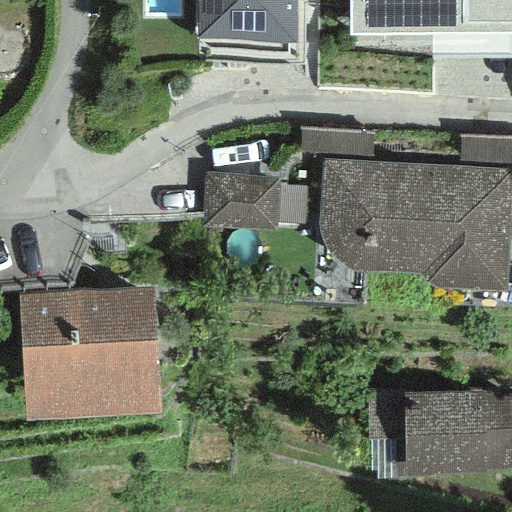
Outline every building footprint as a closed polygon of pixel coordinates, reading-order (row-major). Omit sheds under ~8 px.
[(195,0),(195,40),(293,41),(293,0),(195,0)] [(511,33),(511,0),(350,0),(351,34),(511,33)] [(373,134),(299,129),(298,152),(371,157),(373,134)] [(460,163),(511,163),(511,139),(460,139),(460,163)] [(436,289),(507,293),(510,171),(322,158),(318,226),(320,236),(322,243),(327,253),(335,261),(344,267),(354,271),(419,274),(425,283),(436,289)] [(205,173),(203,228),(276,230),(275,223),(280,224),(279,187),(278,179),(205,173)] [(306,224),(306,186),(279,187),(280,224),(306,224)] [(18,298),(26,422),(159,413),(151,289),(18,298)] [(367,388),(368,440),(396,440),(397,478),(486,476),(486,470),(511,469),(511,442),(511,389),(406,391),(406,388),(367,388)]
